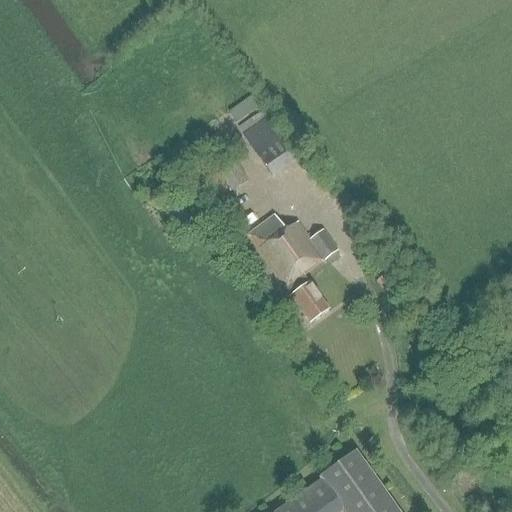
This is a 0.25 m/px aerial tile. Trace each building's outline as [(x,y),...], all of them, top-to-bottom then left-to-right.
[(251,96),(228,113),(236,124),(259,107),(251,96)] [(271,115),(242,135),(271,177),(302,155),(288,136),(286,137),(271,115)] [(214,167),(233,155),(223,138),(204,150),(214,167)] [(248,181),(235,162),(217,174),(216,172),(201,182),(213,201),(229,192),(230,193),(248,181)] [(209,197),(202,186),(192,194),(199,204),(209,197)] [(183,199),(167,211),(183,234),(199,222),(183,199)] [(270,216),(243,237),(287,294),(286,296),(294,305),(295,304),(309,321),(326,308),(301,276),(334,250),(319,230),(306,240),(293,222),(282,231),(270,216)] [(394,287),(384,274),(374,282),(384,294),(394,287)] [(318,482),(340,511),(395,511),(352,452),(316,479),(318,482)] [(340,511),(318,482),(277,511),(340,511)]
